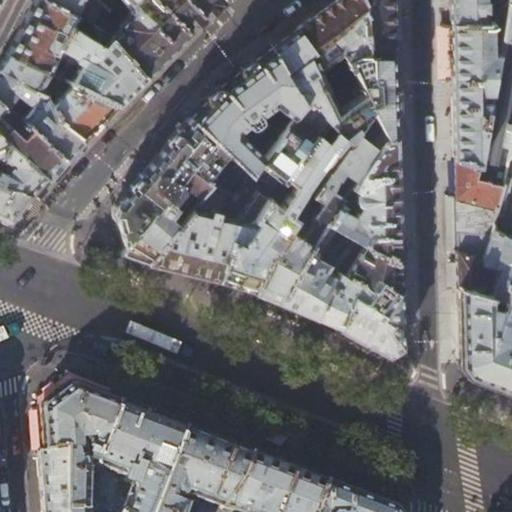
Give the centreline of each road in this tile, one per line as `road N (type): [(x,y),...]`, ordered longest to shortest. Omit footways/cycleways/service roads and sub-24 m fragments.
road 1 (residential): [(419,0),(428,441)]
road 2 (primary): [(27,289),(428,441)]
road 3 (residential): [(27,289),(60,217),(196,64),(255,12)]
road 4 (residential): [(27,289),(1,365),(12,511)]
